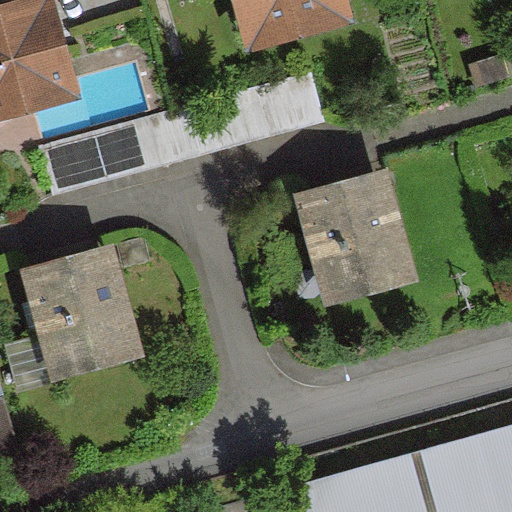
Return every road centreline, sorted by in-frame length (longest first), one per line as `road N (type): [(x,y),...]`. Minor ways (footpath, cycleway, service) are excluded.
road 1 (residential): [(511,104),(186,199)]
road 2 (residential): [(258,442),(511,368)]
road 3 (residential): [(10,511),(258,442)]
road 4 (residential): [(186,199),(258,442)]
road 5 (residential): [(186,199),(0,247)]
